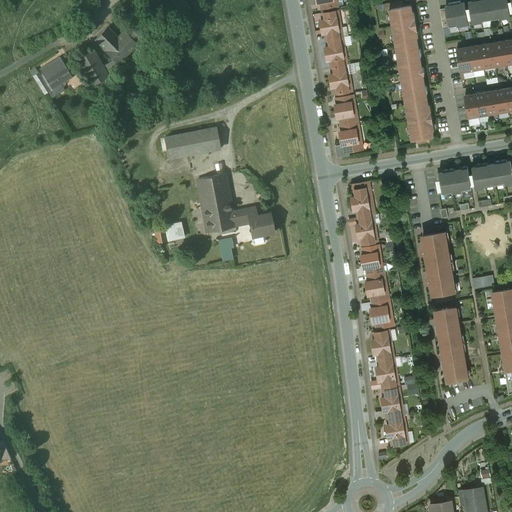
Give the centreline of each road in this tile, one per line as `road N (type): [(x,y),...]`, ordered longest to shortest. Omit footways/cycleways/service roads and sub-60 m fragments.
road 1 (residential): [(323,176),(365,483)]
road 2 (residential): [(293,0),(323,176)]
road 3 (residential): [(457,153),(431,0)]
road 4 (residential): [(388,497),(432,471),(460,438),(511,411)]
road 5 (residential): [(323,176),(457,153)]
